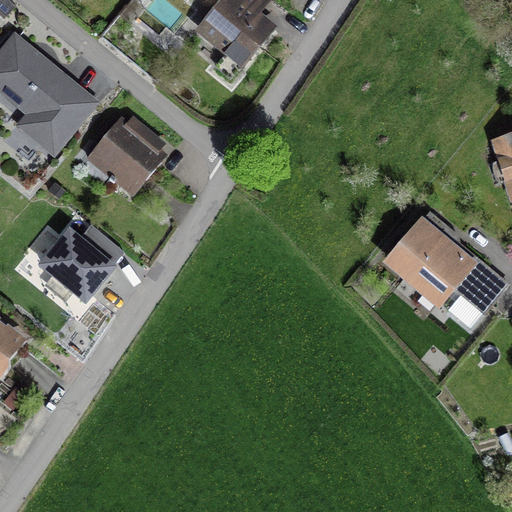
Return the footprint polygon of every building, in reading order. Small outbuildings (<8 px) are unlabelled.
[(272,2),(268,0),(226,0),(196,39),(220,58),(236,39),(256,55),(274,32),(258,19),(272,2)] [(97,109),(12,41),(0,55),(0,102),(21,119),(12,130),(53,163),(97,109)] [(164,158),(122,124),(87,167),(129,201),(164,158)] [(509,207),(511,205),(511,139),(498,144),(504,161),(496,164),(509,207)] [(473,268),(421,224),(381,270),(433,315),(451,294),(473,268)] [(124,282),(86,251),(59,285),(98,315),(124,282)] [(475,265),(473,268),(451,294),(484,322),(507,292),(475,265)] [(0,370),(21,346),(0,327),(0,370)]
